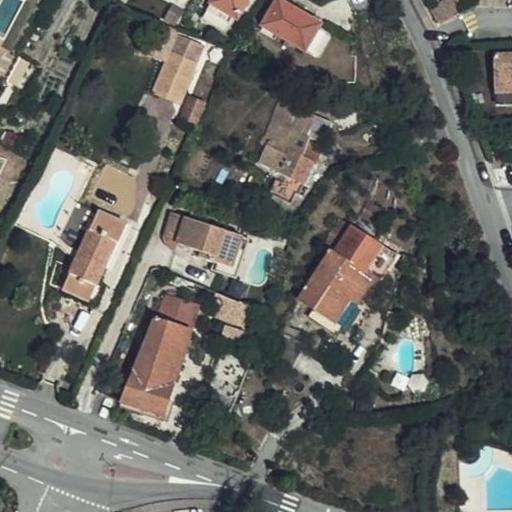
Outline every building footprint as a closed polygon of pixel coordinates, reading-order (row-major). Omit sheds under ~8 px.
[(250,0),(214,0),(211,7),(238,22),(250,0)] [(454,0),(443,0),(431,6),(437,19),(438,21),(459,11),(454,0)] [(280,1),(264,28),(307,52),(323,26),(280,1)] [(179,30),(154,20),(141,53),(166,63),(177,35),(179,30)] [(203,46),(177,35),(166,63),(154,92),(180,104),(203,46)] [(227,50),(212,44),(207,56),(222,62),(227,50)] [(494,95),(511,94),(511,56),(494,56),(494,95)] [(204,103),(189,97),(181,119),(195,124),(204,103)] [(271,194),(295,202),(298,193),(302,194),(313,161),(317,162),(324,143),(280,126),(272,148),(287,154),(271,194)] [(121,243),(130,223),(100,209),(82,249),(73,245),(70,251),(80,255),(65,287),(95,301),(102,284),(99,282),(118,242),(121,243)] [(243,234),(171,213),(164,238),(163,241),(164,244),(166,248),(169,251),(177,253),(179,245),(204,253),(203,259),(216,262),(233,267),(242,235),(243,234)] [(387,241),(380,238),(357,223),(350,234),(340,228),(329,245),(336,249),(304,301),(338,321),(355,295),(364,301),(376,283),(380,277),(370,271),(387,241)] [(250,237),(242,235),(233,267),(216,262),(213,270),(238,277),(250,237)] [(387,241),(370,271),(380,277),(383,272),(397,247),(387,241)] [(388,275),(383,272),(380,277),(376,283),(381,287),(388,275)] [(167,293),(163,303),(145,350),(121,407),(164,421),(197,314),(201,305),(167,293)] [(511,316),(509,314),(494,315),(491,318),(490,327),(492,332),(496,336),(505,336),(510,334),(511,329),(511,316)] [(298,343),(301,337),(304,331),(288,323),(282,336),(298,343)] [(306,340),(301,337),(298,343),(282,336),(272,358),(293,367),(306,340)] [(447,484),(463,485),(462,458),(447,458),(447,484)]
